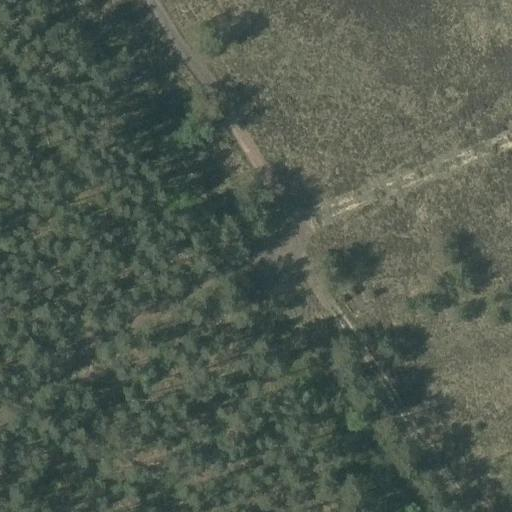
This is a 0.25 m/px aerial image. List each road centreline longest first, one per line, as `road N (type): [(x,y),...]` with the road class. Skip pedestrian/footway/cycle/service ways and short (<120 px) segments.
road 1 (track): [(150,0),(466,511)]
road 2 (track): [(0,403),(287,231)]
